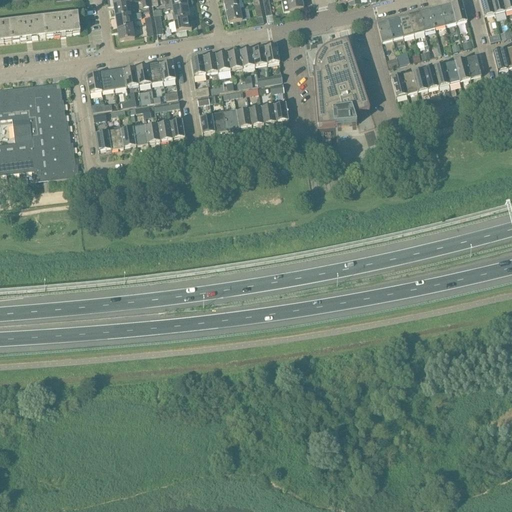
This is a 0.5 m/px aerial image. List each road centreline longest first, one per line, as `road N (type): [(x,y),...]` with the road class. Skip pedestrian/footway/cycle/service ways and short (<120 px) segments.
road 1 (motorway): [(511,230),(351,270),(0,315)]
road 2 (motorway): [(0,340),(240,319),(511,267)]
road 3 (residential): [(74,65),(88,175),(197,157)]
road 4 (residential): [(197,157),(300,142),(281,32)]
